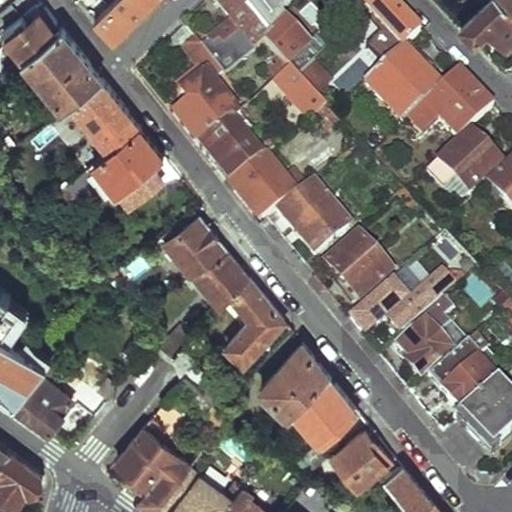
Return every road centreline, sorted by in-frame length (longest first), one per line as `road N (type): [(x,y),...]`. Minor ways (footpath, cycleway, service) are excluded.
road 1 (residential): [(480,511),(112,67)]
road 2 (residential): [(166,368),(80,476)]
road 3 (residential): [(507,94),(415,0)]
